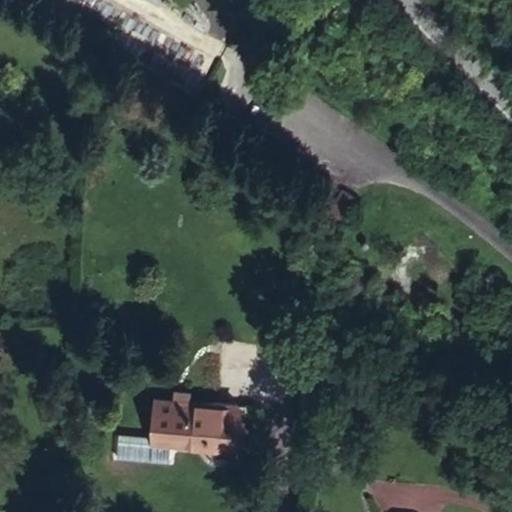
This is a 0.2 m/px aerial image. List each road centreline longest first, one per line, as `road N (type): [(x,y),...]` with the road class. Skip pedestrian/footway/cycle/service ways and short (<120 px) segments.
road 1 (unclassified): [(511,252),(431,180),(234,64)]
road 2 (unclassified): [(511,113),(406,0)]
